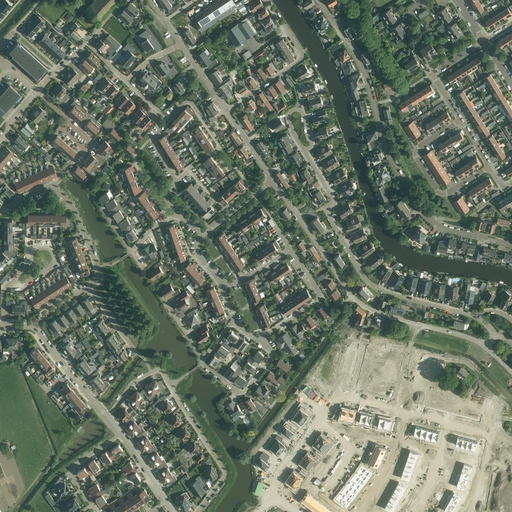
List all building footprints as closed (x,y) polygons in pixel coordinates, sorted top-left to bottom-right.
[(0,0),(0,1),(1,2),(8,9),(12,4),(7,0),(0,0)] [(94,0),(85,11),(99,23),(118,0),(94,0)] [(173,2),(171,0),(169,0),(163,5),(167,10),(173,6),(171,3),(173,2)] [(198,20),(195,22),(202,32),(220,20),(234,11),(236,10),(236,9),(238,8),(238,7),(243,4),(248,0),(240,0),(235,4),(232,0),(218,0),(195,16),(198,20)] [(260,0),(256,0),(252,3),(249,5),(253,12),(257,10),(256,8),(263,4),(260,0)] [(0,1),(0,9),(4,13),(8,9),(1,2),(0,1)] [(124,9),(132,17),(134,15),(137,11),(135,9),(136,8),(130,2),(124,9)] [(180,6),(179,4),(170,9),(172,12),(177,9),(180,6)] [(234,11),(236,14),(236,15),(241,12),(246,8),(246,7),(244,4),(243,4),(238,7),(238,8),(236,9),(236,10),(234,11)] [(475,8),(478,13),(484,9),(481,4),(475,8)] [(432,9),(434,12),(436,15),(438,14),(441,18),(449,13),(445,7),(442,9),(441,7),(440,7),(439,5),(432,9)] [(257,10),(251,14),(253,17),(259,13),(260,14),(262,17),(269,13),(265,8),(264,9),(264,8),(263,7),(257,10)] [(507,7),(502,11),(506,17),(511,14),(507,7)] [(386,8),(381,12),(382,14),(383,16),(385,19),(389,17),(394,14),(390,8),(387,10),(386,8)] [(127,23),(132,17),(124,9),(118,16),(124,22),(125,21),(127,23)] [(497,14),(496,14),(500,21),(501,21),(505,18),(506,17),(502,11),(501,11),(497,14)] [(448,14),(441,18),(443,21),(441,23),(442,24),(442,25),(444,27),(451,22),(449,20),(453,18),(449,13),(448,14)] [(389,17),(385,19),(388,23),(386,25),(388,28),(394,24),(392,22),(394,21),(397,19),(394,14),(389,17)] [(496,14),(491,18),(495,25),(500,21),(496,14)] [(37,15),(32,20),(40,27),(45,22),(37,15)] [(258,27),(262,24),(265,27),(262,29),(273,22),(273,21),(273,20),(272,19),(271,19),(270,16),(256,25),(258,27)] [(226,31),(235,45),(236,46),(255,33),(255,32),(256,31),(253,25),(250,22),(250,21),(247,17),(237,24),(226,31)] [(324,29),(329,26),(329,25),(329,24),(328,22),(327,22),(323,17),(317,21),(316,19),(314,21),(318,28),(319,28),(321,31),(322,33),(326,30),(324,29)] [(490,28),(495,25),(491,18),(490,17),(487,19),(488,20),(485,21),(490,28)] [(32,20),(28,25),(35,32),(40,27),(32,20)] [(260,31),(264,37),(269,33),(268,32),(276,27),(276,26),(276,25),(275,24),(273,22),(262,29),(260,30),(258,31),(259,32),(260,31)] [(447,29),(450,33),(459,28),(455,23),(452,25),(451,22),(444,27),(445,30),(447,29)] [(66,28),(65,30),(65,32),(66,33),(75,41),(79,37),(74,33),(80,27),(75,23),(70,29),(68,28),(66,28)] [(389,29),(386,30),(387,32),(390,31),(392,29),(395,34),(404,29),(400,23),(396,26),(395,26),(394,24),(388,28),(389,29)] [(345,30),(351,39),(358,34),(360,32),(355,24),(352,25),(345,30)] [(28,25),(23,31),(31,38),(35,32),(28,25)] [(451,39),(452,40),(451,41),(452,43),(453,42),(460,38),(459,35),(462,33),(459,28),(450,33),(453,38),(451,39)] [(185,37),(190,45),(197,40),(189,29),(183,33),(185,36),(185,37)] [(407,34),(404,29),(395,34),(398,39),(396,40),(398,43),(405,39),(403,36),(407,34)] [(143,41),(139,44),(145,53),(154,47),(149,41),(152,39),(146,30),(139,35),(143,41)] [(45,34),(38,42),(43,46),(50,39),(47,36),(45,34)] [(100,40),(95,45),(100,50),(101,50),(104,52),(106,50),(111,54),(113,53),(113,52),(115,50),(120,44),(109,34),(103,40),(104,40),(102,42),(100,40)] [(498,41),(502,48),(508,44),(504,38),(498,41)] [(50,39),(43,46),(48,51),(55,44),(55,43),(50,39)] [(275,43),(273,45),(275,48),(278,46),(285,42),(283,39),(275,43)] [(16,61),(17,62),(20,64),(21,63),(23,65),(22,66),(25,69),(26,68),(28,70),(27,71),(30,74),(32,73),(33,75),(32,76),(37,80),(40,76),(41,78),(48,70),(45,68),(46,67),(43,65),(42,65),(40,63),(37,60),(35,58),(32,55),(29,53),(30,53),(22,45),(21,46),(17,42),(9,51),(13,55),(11,57),(16,61)] [(285,42),(275,48),(277,52),(287,46),(285,42)] [(55,44),(48,51),(53,56),(60,48),(56,44),(55,43),(55,44)] [(126,52),(118,60),(122,64),(124,61),(128,65),(136,56),(132,53),(135,49),(128,43),(122,48),(126,52)] [(432,57),(432,56),(437,53),(431,43),(422,49),(421,47),(417,49),(423,59),(425,57),(427,60),(432,57)] [(287,46),(277,52),(278,52),(280,55),(282,54),(289,49),(287,46)] [(60,48),(53,56),(59,61),(66,53),(60,48)] [(282,54),(280,55),(282,59),(284,57),(291,53),(289,49),(282,54)] [(339,61),(341,65),(346,62),(345,60),(350,57),(345,49),(338,54),(340,57),(337,58),(339,61)] [(249,50),(244,54),(247,59),(252,55),(249,50)] [(365,62),(366,62),(367,64),(370,62),(369,60),(370,60),(371,61),(374,60),(373,58),(368,50),(365,51),(361,54),(365,62)] [(215,58),(211,61),(204,51),(202,52),(201,51),(198,53),(199,54),(197,56),(200,60),(202,62),(201,62),(204,66),(208,64),(211,67),(218,62),(215,58)] [(84,58),(94,67),(99,61),(97,59),(98,58),(91,52),(87,56),(86,55),(84,58)] [(284,57),(282,59),(284,62),(286,61),(287,61),(291,58),(293,61),(295,60),(293,57),(294,56),(292,53),(291,53),(284,57)] [(403,61),(405,64),(409,71),(419,65),(417,61),(420,59),(416,53),(413,55),(415,58),(409,62),(407,59),(403,61)] [(474,60),(477,66),(482,63),(478,57),(474,60)] [(88,72),(94,67),(84,58),(81,61),(83,62),(79,66),(86,72),(87,71),(88,72)] [(341,64),(341,65),(345,74),(346,76),(351,73),(353,72),(352,71),(355,69),(351,61),(350,60),(347,61),(346,62),(345,62),(343,63),(341,64)] [(469,63),(468,64),(472,69),(477,66),(474,60),(469,63)] [(161,62),(155,67),(162,75),(167,71),(169,73),(171,76),(174,74),(177,73),(177,72),(173,66),(172,67),(170,69),(165,63),(163,64),(161,62)] [(270,65),(265,69),(269,76),(275,72),(273,70),(276,68),(271,62),(269,64),(270,65)] [(220,64),(217,66),(217,67),(218,69),(220,71),(220,72),(225,68),(221,63),(220,64)] [(468,64),(463,67),(467,72),(472,69),(468,64)] [(303,79),(310,74),(308,70),(305,65),(297,71),(298,72),(295,73),(299,79),(302,78),(303,79)] [(262,80),(267,77),(260,67),(252,72),(256,79),(260,77),(262,80)] [(458,70),(461,76),(462,76),(467,72),(463,67),(458,70)] [(64,78),(71,84),(76,78),(78,79),(81,76),(73,68),(67,75),(65,75),(64,77),(64,78)] [(215,71),(210,75),(217,84),(220,82),(221,83),(223,81),(222,80),(223,80),(220,76),(219,74),(220,73),(220,72),(218,69),(216,70),(215,71)] [(458,70),(453,73),(456,79),(461,76),(458,70)] [(146,72),(139,80),(142,82),(141,83),(146,88),(148,87),(150,90),(151,89),(156,83),(159,86),(162,82),(153,74),(151,77),(149,75),(146,72)] [(365,86),(365,84),(363,79),(362,76),(361,73),(359,73),(349,77),(352,85),(350,85),(353,94),(352,94),(354,100),(360,98),(356,89),(365,86)] [(447,77),(451,82),(456,79),(453,73),(447,77)] [(484,77),(486,81),(484,82),(484,83),(481,85),(483,87),(488,84),(488,83),(493,79),(490,74),(484,77)] [(252,88),(257,85),(252,78),(250,75),(250,76),(245,79),(252,88)] [(99,87),(98,88),(97,89),(97,90),(102,95),(104,92),(113,82),(110,80),(109,81),(105,77),(99,84),(100,85),(99,87)] [(285,80),(290,87),(293,85),(288,77),(285,80)] [(245,84),(247,83),(245,80),(243,80),(242,79),(238,81),(242,86),(239,88),(240,89),(239,90),(242,95),(249,90),(245,84)] [(314,82),(312,82),(311,79),(309,80),(303,82),(304,84),(302,85),(304,94),(316,90),(315,85),(315,84),(314,82)] [(493,79),(488,83),(488,84),(491,88),(496,84),(493,79)] [(273,84),(279,92),(279,93),(285,89),(279,80),(273,84)] [(176,93),(178,91),(181,95),(185,92),(184,92),(186,90),(183,88),(184,87),(179,81),(174,85),(171,87),(176,93)] [(104,92),(102,95),(107,99),(109,96),(110,97),(111,96),(112,97),(119,90),(115,86),(116,85),(113,82),(104,92)] [(51,93),(58,99),(67,90),(69,92),(71,89),(64,83),(62,85),(60,83),(51,93)] [(83,84),(78,90),(82,93),(83,94),(88,89),(83,84)] [(226,98),(231,94),(226,87),(227,87),(225,84),(219,88),(226,98)] [(496,84),(491,88),(494,93),(500,90),(496,84)] [(0,122),(0,121),(1,120),(2,120),(5,117),(1,114),(5,110),(6,111),(9,108),(8,107),(9,105),(11,106),(14,103),(12,102),(14,100),(15,101),(19,96),(18,96),(20,94),(17,92),(10,85),(7,88),(7,87),(4,90),(5,91),(2,93),(0,94),(0,96),(0,97),(0,96),(0,122)] [(266,89),(270,95),(272,94),(273,96),(278,93),(272,85),(266,89)] [(425,88),(430,96),(435,93),(434,91),(430,85),(425,88)] [(172,90),(169,87),(163,93),(167,96),(172,90)] [(420,91),(424,97),(426,96),(427,98),(430,96),(425,88),(420,91)] [(500,90),(494,93),(494,94),(497,99),(503,95),(500,90)] [(415,94),(419,101),(424,97),(420,91),(415,94)] [(463,91),(457,94),(461,99),(466,96),(463,91)] [(260,99),(257,101),(259,105),(262,103),(263,103),(265,101),(267,104),(271,110),(273,109),(272,106),(267,100),(262,92),(257,95),(260,99)] [(116,102),(121,107),(130,98),(127,95),(126,97),(122,93),(116,100),(117,101),(116,102)] [(410,98),(414,104),(419,101),(415,94),(410,98)] [(321,101),(322,101),(322,100),(321,100),(320,97),(315,98),(314,95),(308,97),(311,108),(322,104),(321,101)] [(503,95),(497,99),(501,104),(506,100),(503,96),(503,95)] [(466,96),(461,99),(461,100),(464,105),(470,101),(467,97),(466,96)] [(130,98),(121,107),(127,113),(128,111),(129,112),(136,105),(132,101),(133,100),(130,98)] [(405,101),(409,107),(414,104),(410,98),(405,101)] [(247,108),(249,112),(254,108),(259,114),(262,112),(257,106),(256,106),(251,99),(247,102),(250,106),(247,108)] [(82,107),(74,100),(68,108),(70,110),(69,112),(78,120),(80,119),(86,124),(84,126),(93,134),(102,125),(86,111),(85,113),(81,109),(82,107)] [(158,105),(165,112),(170,107),(162,100),(158,105)] [(359,111),(357,112),(357,115),(358,115),(360,115),(368,113),(365,100),(357,102),(359,111)] [(506,100),(501,104),(501,105),(504,109),(510,106),(507,101),(506,100)] [(205,101),(200,105),(203,108),(206,113),(208,112),(216,106),(213,102),(208,105),(205,101)] [(403,110),(409,107),(405,101),(399,104),(401,106),(403,110)] [(470,101),(464,105),(465,106),(467,110),(473,107),(470,102),(470,101)] [(272,104),(275,108),(278,113),(286,107),(284,103),(278,107),(278,106),(275,102),(272,104)] [(30,116),(37,122),(46,112),(39,106),(30,116)] [(185,109),(181,113),(188,120),(192,115),(194,113),(188,106),(185,109)] [(219,111),(216,106),(208,112),(211,116),(209,118),(212,121),(217,118),(214,114),(219,111)] [(504,115),(501,117),(502,119),(503,118),(505,117),(505,116),(507,114),(511,111),(511,109),(510,106),(504,109),(504,110),(506,112),(504,113),(503,114),(504,114),(504,115)] [(473,107),(467,110),(468,111),(470,115),(476,112),(473,107)] [(133,118),(138,123),(147,113),(145,111),(143,112),(139,108),(133,115),(134,116),(133,118)] [(383,109),(387,123),(392,121),(389,108),(383,109)] [(323,116),(327,115),(325,110),(318,112),(319,115),(312,117),(315,124),(325,121),(323,116)] [(476,112),(470,115),(471,115),(474,120),(479,117),(478,114),(480,112),(478,110),(476,112)] [(442,115),(446,121),(451,117),(447,111),(442,115)] [(479,117),(474,120),(474,121),(477,126),(483,123),(481,119),(484,117),(483,116),(485,115),(486,114),(485,112),(481,114),(482,115),(479,117)] [(147,113),(138,123),(144,128),(145,127),(146,128),(153,120),(149,117),(150,116),(147,113)] [(178,117),(185,123),(188,120),(181,113),(178,117)] [(249,131),(253,128),(246,118),(247,117),(245,114),(241,117),(243,120),(242,121),(249,131)] [(437,118),(440,124),(446,121),(442,115),(437,118)] [(174,121),(181,127),(185,123),(178,117),(174,121)] [(107,118),(102,124),(105,126),(110,120),(107,118)] [(437,118),(431,121),(435,127),(440,124),(437,118)] [(277,131),(285,125),(280,119),(276,122),(274,119),(268,123),(272,128),(274,127),(277,131)] [(110,120),(105,126),(110,131),(108,133),(116,141),(121,135),(120,133),(121,133),(117,130),(116,131),(113,128),(116,125),(110,120)] [(177,131),(181,127),(174,121),(170,125),(177,131)] [(413,121),(404,127),(408,133),(417,127),(413,121)] [(431,122),(426,125),(430,131),(435,127),(431,121),(431,122)] [(30,134),(34,130),(27,123),(23,127),(30,134)] [(483,123),(477,126),(480,131),(486,127),(483,123)] [(192,130),(195,135),(202,130),(199,125),(192,130)] [(326,127),(329,126),(318,129),(319,132),(315,133),(317,139),(328,136),(326,127)] [(417,127),(408,133),(412,139),(420,134),(421,133),(417,127)] [(486,127),(480,131),(481,132),(484,136),(489,133),(486,128),(486,127)] [(202,130),(195,135),(198,139),(205,134),(202,130)] [(232,137),(233,140),(238,137),(234,131),(229,134),(230,135),(228,136),(230,139),(232,137)] [(366,132),(363,133),(364,139),(367,138),(368,141),(373,140),(373,138),(378,137),(377,134),(375,131),(366,133),(366,132)] [(455,135),(458,141),(464,138),(460,132),(455,135)] [(158,140),(161,145),(168,140),(166,137),(170,135),(169,133),(165,136),(158,140)] [(59,153),(68,161),(76,152),(57,135),(56,137),(53,134),(46,142),(49,145),(51,143),(60,151),(59,153)] [(205,134),(198,139),(201,144),(208,139),(205,134)] [(293,149),(289,142),(291,141),(290,138),(287,134),(278,140),(279,141),(278,142),(284,151),(285,151),(286,153),(293,149)] [(492,134),(486,138),(490,143),(496,140),(492,134)] [(15,142),(12,146),(22,155),(26,151),(24,149),(28,144),(18,135),(14,140),(15,142)] [(449,138),(453,144),(458,141),(455,135),(449,138)] [(232,151),(236,148),(235,147),(238,145),(242,142),(238,137),(233,140),(234,140),(233,141),(235,144),(229,148),(232,151)] [(444,142),(448,148),(453,144),(449,138),(444,142)] [(85,164),(82,167),(90,173),(93,170),(91,168),(95,164),(97,166),(101,161),(102,162),(117,146),(109,139),(107,142),(105,140),(97,149),(99,151),(94,156),(91,153),(83,162),(85,164)] [(208,139),(201,144),(204,148),(211,143),(208,139)] [(259,151),(263,156),(269,152),(268,151),(272,148),(266,139),(262,142),(261,141),(256,145),(260,150),(259,151)] [(168,140),(161,145),(163,148),(163,149),(174,142),(173,141),(169,143),(168,140)] [(366,143),(368,149),(371,148),(376,147),(374,140),(369,142),(366,143)] [(496,140),(490,143),(490,144),(493,149),(499,145),(500,144),(499,141),(497,142),(496,140)] [(174,142),(163,149),(166,153),(173,149),(171,146),(175,144),(174,142)] [(444,142),(439,145),(443,151),(448,148),(444,142)] [(211,143),(204,148),(207,153),(215,148),(212,144),(211,143)] [(327,144),(317,150),(320,156),(318,157),(320,160),(332,153),(330,149),(329,149),(328,146),(327,144)] [(129,145),(124,150),(129,155),(134,150),(129,145)] [(499,145),(493,149),(494,149),(496,154),(502,150),(504,149),(503,149),(502,147),(501,148),(499,145)] [(247,154),(248,153),(243,146),(239,148),(234,151),(237,154),(241,151),(246,158),(249,156),(247,154)] [(2,151),(10,158),(13,155),(16,157),(17,156),(14,153),(14,154),(6,147),(2,151)] [(173,149),(166,153),(168,157),(171,156),(176,153),(179,151),(178,149),(175,151),(175,152),(173,149)] [(373,157),(370,157),(371,162),(373,161),(374,164),(381,161),(381,159),(383,158),(381,153),(380,149),(374,151),(375,151),(371,153),(373,157)] [(469,157),(474,154),(472,151),(471,149),(464,153),(466,155),(467,154),(469,157)] [(424,155),(423,155),(427,161),(433,157),(435,156),(431,150),(429,151),(424,155)] [(502,150),(496,154),(497,154),(500,159),(506,155),(503,150),(502,150)] [(0,153),(0,157),(6,163),(9,159),(12,162),(13,160),(10,158),(2,151),(0,153)] [(171,156),(168,157),(171,162),(178,158),(177,155),(180,152),(179,151),(176,153),(171,156)] [(293,151),(287,154),(289,157),(290,157),(293,161),(296,167),(303,162),(297,152),(294,154),(293,151)] [(204,162),(208,166),(215,160),(211,156),(204,162)] [(322,163),(324,166),(326,165),(329,171),(339,164),(338,162),(336,161),(336,159),(334,156),(322,163)] [(433,157),(427,161),(431,167),(437,164),(439,162),(435,156),(433,157)] [(6,163),(0,157),(0,165),(2,167),(5,164),(8,166),(9,165),(6,163)] [(178,158),(171,162),(172,162),(172,163),(174,166),(185,160),(184,158),(180,160),(179,158),(178,158)] [(471,161),(471,162),(473,164),(475,167),(480,164),(476,158),(471,161)] [(185,160),(174,166),(177,171),(184,166),(182,163),(186,161),(185,160)] [(215,160),(208,166),(211,170),(218,165),(215,160)] [(62,167),(64,170),(70,164),(67,161),(62,167)] [(471,161),(466,164),(470,170),(475,167),(473,164),(471,162),(471,161)] [(437,164),(431,167),(435,173),(443,168),(439,162),(437,164)] [(374,166),(376,169),(374,170),(377,178),(376,179),(378,184),(389,179),(390,179),(390,178),(390,177),(389,173),(388,170),(387,170),(386,167),(386,166),(385,166),(384,165),(381,167),(380,164),(374,166)] [(461,168),(465,174),(470,171),(470,170),(466,164),(461,168)] [(47,165),(45,166),(47,169),(51,178),(57,176),(53,166),(48,168),(47,165)] [(66,171),(69,173),(71,171),(76,175),(75,176),(78,179),(79,178),(81,180),(86,174),(78,167),(76,169),(71,165),(66,171)] [(132,165),(121,170),(124,178),(125,177),(133,174),(132,171),(134,171),(132,165)] [(218,165),(211,170),(214,175),(220,170),(222,169),(218,165)] [(41,172),(46,181),(51,178),(47,169),(43,171),(41,167),(40,168),(41,172)] [(304,184),(306,183),(307,183),(313,180),(306,168),(305,169),(303,167),(296,171),(304,184)] [(335,180),(333,181),(335,185),(347,177),(345,174),(344,174),(343,171),(342,168),(331,175),(335,180)] [(443,168),(435,173),(435,174),(439,179),(446,174),(443,168)] [(461,168),(455,171),(459,177),(464,174),(465,174),(461,168)] [(220,170),(214,175),(218,179),(220,177),(221,178),(225,175),(224,174),(225,173),(222,169),(220,170)] [(36,170),(34,171),(36,174),(40,183),(46,181),(41,172),(37,173),(36,170)] [(274,173),(280,181),(287,177),(288,176),(289,175),(286,171),(284,172),(281,174),(279,171),(278,171),(278,170),(274,173)] [(30,176),(34,186),(40,183),(36,174),(32,176),(30,172),(29,173),(30,176)] [(446,174),(439,179),(439,180),(443,186),(444,185),(449,182),(451,181),(447,175),(446,174)] [(25,179),(29,188),(34,186),(30,176),(29,177),(27,178),(25,175),(23,175),(25,179)] [(19,177),(18,178),(19,181),(23,191),(24,190),(29,188),(25,179),(21,180),(19,177)] [(280,181),(285,188),(289,185),(287,183),(290,181),(287,177),(280,181)] [(137,178),(127,182),(129,186),(137,183),(136,181),(138,180),(137,178)] [(489,178),(484,181),(488,187),(493,184),(489,178)] [(14,179),(12,180),(14,184),(14,183),(18,193),(23,191),(19,181),(15,183),(14,179)] [(235,184),(240,190),(244,186),(243,185),(245,183),(241,179),(235,184)] [(349,180),(337,188),(339,191),(341,190),(344,196),(355,189),(353,187),(351,185),(351,184),(349,180)] [(484,181),(479,184),(483,191),(488,187),(484,181)] [(129,186),(127,187),(130,195),(142,190),(140,185),(138,186),(137,183),(129,186)] [(183,189),(181,191),(182,193),(184,191),(187,193),(187,194),(198,184),(197,183),(194,186),(191,183),(184,190),(183,189)] [(187,194),(187,193),(184,195),(186,196),(188,195),(190,197),(191,198),(198,191),(196,189),(200,186),(198,184),(187,194)] [(231,187),(236,194),(240,190),(235,184),(231,187)] [(479,185),(473,188),(477,194),(482,191),(483,191),(479,184),(479,185)] [(7,189),(4,192),(10,198),(15,193),(11,189),(8,187),(7,189)] [(227,191),(232,197),(236,194),(231,187),(227,191)] [(473,188),(468,191),(472,197),(477,194),(473,188)] [(313,195),(318,204),(325,200),(319,191),(317,192),(315,189),(310,192),(312,195),(313,195)] [(191,198),(190,197),(188,199),(189,200),(191,198),(193,201),(194,202),(205,192),(204,190),(200,193),(198,191),(191,198)] [(145,191),(135,198),(140,205),(141,204),(148,199),(146,197),(148,196),(145,191)] [(223,195),(228,201),(232,197),(227,191),(223,195)] [(102,203),(104,202),(106,204),(114,199),(114,198),(113,199),(112,196),(110,197),(107,192),(99,198),(102,203)] [(194,202),(193,201),(191,203),(192,204),(195,202),(197,205),(205,199),(203,197),(206,194),(205,192),(194,202)] [(221,193),(216,197),(218,199),(219,198),(224,204),(228,201),(223,195),(222,195),(221,193)] [(462,196),(453,202),(457,208),(466,202),(462,196)] [(197,205),(194,207),(196,208),(198,206),(200,209),(201,209),(212,200),(210,198),(207,201),(205,199),(197,205)] [(114,199),(106,204),(109,209),(111,207),(113,210),(120,205),(121,205),(120,204),(119,202),(117,203),(114,199)] [(148,199),(141,204),(144,208),(153,202),(151,200),(150,201),(148,199)] [(397,207),(399,210),(406,206),(402,199),(395,203),(393,200),(386,205),(390,211),(397,207)] [(500,210),(501,212),(503,213),(505,212),(503,209),(508,206),(504,199),(499,202),(499,203),(497,205),(500,210)] [(201,209),(200,209),(198,210),(199,212),(201,210),(203,212),(204,213),(212,206),(210,204),(213,201),(212,200),(201,209)] [(153,202),(144,208),(147,212),(154,207),(152,205),(154,204),(153,202)] [(466,202),(457,208),(461,214),(470,209),(466,202)] [(336,210),(338,213),(340,212),(343,218),(353,212),(352,209),(349,208),(350,206),(348,203),(336,210)] [(120,205),(113,210),(114,211),(115,212),(117,215),(115,216),(118,221),(124,217),(120,209),(122,208),(122,207),(121,205),(120,205)] [(282,211),(286,217),(285,218),(286,220),(292,216),(286,208),(284,209),(281,205),(276,209),(279,213),(282,211)] [(204,213),(203,212),(201,214),(202,216),(205,214),(207,217),(212,213),(215,215),(217,213),(212,206),(204,213)] [(410,212),(406,206),(399,210),(403,216),(401,218),(403,221),(408,217),(407,215),(410,212)] [(147,213),(145,213),(150,220),(161,213),(157,208),(156,210),(154,207),(147,212),(147,213)] [(261,218),(261,219),(262,220),(264,218),(264,219),(267,217),(261,208),(258,209),(257,208),(255,209),(261,218)] [(252,214),(258,223),(260,221),(259,220),(261,219),(261,218),(255,209),(253,210),(255,212),(252,214)] [(247,215),(253,224),(256,223),(256,224),(258,223),(252,214),(250,215),(249,213),(247,215)] [(60,215),(60,223),(60,224),(60,226),(70,226),(70,218),(66,218),(66,215),(60,215)] [(244,220),(249,227),(253,224),(247,215),(245,216),(246,218),(244,220)] [(349,227),(347,227),(348,231),(361,225),(360,222),(358,221),(358,218),(357,216),(346,220),(349,227)] [(311,221),(315,227),(321,222),(317,217),(311,221)] [(127,218),(119,223),(122,228),(124,227),(126,229),(133,225),(134,224),(132,222),(130,222),(127,218)] [(240,219),(238,220),(244,230),(245,230),(249,227),(244,220),(242,221),(240,219)] [(476,228),(480,229),(484,230),(487,221),(486,220),(483,220),(482,220),(478,219),(478,221),(477,223),(476,228)] [(235,225),(241,234),(245,231),(246,231),(245,230),(244,230),(238,220),(236,222),(238,224),(235,225)] [(487,221),(484,230),(489,231),(493,232),(494,230),(495,226),(495,225),(495,223),(491,222),(491,221),(487,221)] [(318,232),(325,228),(321,222),(315,227),(318,232)] [(133,225),(126,229),(128,232),(126,233),(128,235),(131,240),(133,242),(139,238),(137,236),(132,229),(135,227),(134,224),(133,225)] [(166,227),(168,233),(178,230),(177,227),(175,227),(174,224),(166,227)] [(414,235),(413,236),(418,240),(421,243),(424,239),(423,238),(425,236),(427,233),(423,230),(424,230),(423,230),(423,228),(422,227),(421,228),(420,228),(419,228),(416,232),(414,235)] [(350,234),(351,238),(353,237),(356,243),(367,238),(366,236),(364,234),(364,232),(363,229),(350,234)] [(168,233),(170,239),(178,236),(177,233),(179,232),(178,230),(168,233)] [(217,240),(215,242),(216,244),(225,238),(227,237),(224,232),(215,238),(217,240)] [(71,236),(65,238),(68,246),(78,243),(78,242),(76,237),(72,239),(71,236)] [(170,239),(171,244),(182,241),(181,238),(179,239),(178,236),(170,239)] [(225,238),(216,244),(218,246),(219,244),(221,247),(228,242),(225,238)] [(439,240),(437,248),(436,251),(446,253),(447,250),(450,250),(451,247),(455,248),(456,240),(450,239),(449,243),(439,240)] [(267,243),(274,253),(278,249),(277,248),(280,247),(276,240),(271,244),(269,241),(267,243)] [(171,244),(173,248),(173,250),(179,248),(182,247),(181,244),(183,244),(182,241),(171,244)] [(363,254),(362,255),(364,258),(375,250),(373,246),(371,246),(371,243),(369,241),(359,248),(363,254)] [(6,251),(14,254),(14,242),(12,242),(4,242),(4,243),(4,248),(6,248),(6,251)] [(221,247),(222,248),(222,249),(221,250),(222,252),(228,248),(231,246),(228,242),(221,247)] [(298,245),(300,248),(303,251),(307,248),(302,242),(298,245)] [(462,242),(461,248),(461,249),(467,251),(469,243),(462,242)] [(68,246),(67,247),(69,251),(71,251),(80,247),(78,243),(68,246)] [(264,248),(269,255),(274,253),(267,243),(265,244),(267,246),(264,248)] [(467,251),(474,252),(476,245),(469,243),(467,251)] [(149,245),(143,250),(144,252),(145,252),(147,256),(149,259),(150,258),(150,260),(155,256),(155,255),(158,253),(160,258),(164,256),(162,250),(158,251),(157,250),(158,250),(154,244),(150,247),(149,245)] [(228,248),(222,252),(223,254),(225,253),(227,255),(234,250),(231,246),(228,248)] [(309,250),(307,251),(309,254),(311,253),(312,254),(312,255),(317,252),(314,248),(313,246),(308,249),(309,250)] [(80,247),(71,251),(73,256),(82,252),(80,247)] [(173,250),(175,256),(185,252),(184,249),(183,250),(182,247),(179,248),(173,250)] [(258,248),(265,258),(269,255),(264,248),(262,250),(261,248),(260,247),(258,248)] [(482,250),(481,254),(482,254),(488,256),(490,249),(489,248),(484,247),(483,248),(483,250),(482,250)] [(256,254),(261,261),(265,258),(258,248),(257,250),(258,252),(256,254)] [(228,257),(226,259),(228,261),(237,254),(235,252),(237,251),(235,249),(234,250),(227,255),(228,257)] [(490,249),(488,256),(494,257),(494,259),(495,259),(495,260),(498,261),(500,254),(496,253),(497,250),(490,249)] [(0,257),(5,261),(4,262),(6,263),(14,254),(6,251),(4,253),(2,252),(0,254),(0,257)] [(73,256),(76,261),(84,257),(82,252),(73,256)] [(186,255),(185,252),(175,256),(177,262),(186,259),(185,256),(186,255)] [(312,255),(310,256),(311,257),(315,263),(316,262),(317,262),(321,259),(317,252),(312,255)] [(366,261),(368,264),(370,263),(374,268),(383,261),(382,259),(379,257),(380,256),(377,252),(366,261)] [(505,252),(503,259),(510,261),(511,254),(505,252)] [(237,254),(228,261),(229,263),(231,261),(232,263),(239,258),(237,254)] [(340,267),(345,263),(339,254),(334,258),(340,267)] [(76,261),(78,266),(86,263),(84,257),(76,261)] [(285,264),(283,266),(287,273),(292,270),(289,265),(292,263),(287,257),(282,261),(285,264)] [(234,266),(232,267),(235,272),(246,265),(241,258),(239,258),(232,263),(232,264),(234,266)] [(156,269),(148,273),(153,280),(157,277),(160,278),(160,275),(163,273),(159,266),(163,264),(161,261),(154,266),(156,269)] [(186,273),(187,272),(195,265),(194,263),(192,264),(190,262),(188,264),(186,262),(180,267),(186,273)] [(86,263),(78,266),(79,271),(88,267),(86,263)] [(276,265),(283,276),(287,273),(283,266),(281,267),(278,264),(276,265)] [(187,272),(191,276),(197,270),(195,268),(197,266),(195,265),(187,272)] [(274,272),(278,279),(283,276),(276,265),(273,267),(276,271),(274,272)] [(386,282),(393,270),(389,268),(388,269),(386,266),(384,265),(378,275),(383,279),(382,280),(386,282)] [(79,271),(78,271),(78,272),(80,276),(85,275),(86,275),(87,274),(90,273),(88,268),(88,267),(79,271)] [(197,270),(191,276),(194,279),(202,272),(200,270),(199,272),(197,270)] [(264,273),(268,279),(271,278),(274,282),(278,279),(274,272),(272,273),(269,270),(264,273)] [(193,280),(196,284),(195,284),(196,288),(197,288),(199,287),(206,280),(204,278),(204,277),(202,275),(204,274),(202,272),(194,279),(193,280)] [(393,284),(399,288),(405,277),(402,276),(400,276),(399,274),(396,272),(389,284),(392,286),(393,284)] [(64,277),(61,279),(66,288),(71,285),(65,276),(66,276),(64,273),(62,274),(64,277)] [(56,282),(61,291),(66,288),(61,279),(59,276),(57,277),(59,280),(56,282)] [(415,292),(418,278),(414,277),(413,278),(411,276),(408,276),(405,287),(412,289),(411,291),(415,292)] [(254,278),(243,283),(244,286),(246,285),(247,287),(255,284),(256,283),(255,280),(256,280),(256,278),(255,278),(254,278)] [(418,293),(422,293),(423,291),(429,293),(432,281),(429,281),(426,281),(425,280),(422,279),(418,293)] [(54,283),(51,286),(56,295),(61,291),(56,282),(54,280),(52,281),(54,283)] [(326,280),(324,281),(330,290),(335,286),(331,280),(328,282),(326,280)] [(462,296),(465,296),(464,302),(473,303),(474,291),(470,290),(471,283),(465,282),(464,286),(463,290),(462,296)] [(46,289),(51,298),(56,295),(51,286),(49,283),(47,284),(49,287),(46,289)] [(440,296),(440,298),(443,299),(445,285),(441,284),(440,285),(438,284),(435,283),(433,295),(440,296)] [(172,293),(174,296),(181,292),(179,289),(175,291),(170,284),(160,290),(165,298),(172,293)] [(187,286),(186,287),(192,293),(195,291),(189,284),(187,286)] [(246,291),(247,293),(257,289),(255,284),(247,287),(248,290),(246,291)] [(208,296),(209,295),(216,292),(214,287),(213,288),(212,285),(206,287),(207,290),(206,291),(208,296)] [(458,298),(459,287),(456,286),(454,287),(453,286),(449,285),(447,299),(451,300),(451,298),(458,298)] [(44,290),(41,292),(46,301),(51,298),(46,289),(44,286),(42,287),(44,290)] [(367,301),(368,301),(372,297),(363,287),(358,292),(367,301)] [(257,289),(247,293),(248,295),(250,294),(251,297),(259,293),(257,289)] [(302,289),(301,290),(307,300),(307,299),(312,297),(307,289),(304,291),(302,289)] [(39,293),(36,296),(41,304),(46,301),(41,292),(39,290),(37,291),(39,293)] [(301,294),(299,295),(303,302),(307,300),(301,290),(299,291),(301,294)] [(334,291),(330,295),(334,301),(338,297),(341,296),(337,290),(334,291)] [(508,309),(511,301),(511,294),(505,290),(501,297),(503,299),(500,305),(508,309)] [(176,306),(179,310),(180,310),(181,311),(182,312),(183,311),(184,311),(185,310),(185,309),(184,307),(189,304),(185,299),(189,296),(186,291),(180,296),(182,298),(174,303),(176,305),(175,306),(176,307),(176,306)] [(489,291),(484,299),(491,303),(495,295),(489,291)] [(209,295),(211,300),(218,297),(216,292),(209,295)] [(250,300),(252,305),(259,302),(257,300),(262,297),(260,292),(259,293),(251,297),(252,299),(250,300)] [(34,297),(30,299),(36,308),(41,305),(41,304),(36,296),(34,293),(32,294),(34,297)] [(292,296),(299,305),(303,302),(299,295),(296,297),(294,294),(292,296)] [(292,299),(290,301),(295,308),(299,305),(292,296),(291,297),(292,299)] [(211,300),(213,305),(221,302),(218,297),(211,300)] [(84,305),(81,307),(85,312),(84,312),(86,315),(91,311),(89,309),(93,307),(87,298),(86,299),(85,299),(84,300),(82,302),(84,305)] [(284,301),(290,311),(295,308),(290,301),(287,303),(286,300),(284,301)] [(15,314),(18,314),(18,303),(15,303),(13,301),(9,301),(9,310),(12,310),(12,314),(15,314)] [(18,303),(18,314),(21,314),(24,314),(24,310),(27,310),(27,301),(23,301),(21,303),(18,303)] [(284,305),(281,307),(286,314),(290,311),(284,301),(282,302),(284,305)] [(213,305),(215,310),(223,307),(221,302),(213,305)] [(256,310),(257,312),(265,309),(267,308),(265,303),(260,305),(259,302),(252,305),(254,311),(256,310)] [(390,306),(388,313),(395,314),(398,304),(395,303),(394,307),(390,306)] [(77,317),(76,317),(78,320),(83,317),(81,314),(84,312),(85,312),(81,307),(79,304),(78,304),(77,304),(76,305),(74,307),(75,309),(72,311),(77,317)] [(398,304),(395,314),(403,316),(404,312),(405,312),(405,310),(400,309),(401,305),(398,304)] [(327,317),(330,322),(336,319),(330,311),(327,313),(323,306),(317,310),(322,319),(325,317),(327,317)] [(358,315),(359,316),(357,322),(359,322),(363,324),(366,312),(358,306),(355,310),(358,312),(358,313),(357,314),(358,315)] [(217,315),(225,312),(223,307),(215,310),(217,315)] [(69,317),(66,319),(69,323),(68,323),(70,325),(75,322),(73,319),(76,317),(77,317),(72,311),(71,309),(70,309),(69,309),(69,310),(68,311),(66,312),(69,317)] [(256,315),(257,318),(267,313),(265,309),(257,312),(258,315),(256,315)] [(186,320),(191,328),(199,323),(194,315),(197,313),(195,310),(189,313),(191,316),(186,320)] [(226,318),(227,317),(225,312),(217,315),(216,315),(219,321),(220,320),(221,323),(227,320),(226,318)] [(267,313),(257,318),(258,320),(260,319),(261,322),(269,318),(267,313)] [(61,323),(58,325),(60,328),(62,331),(67,327),(65,325),(68,323),(69,323),(66,319),(63,314),(62,315),(61,314),(61,315),(60,316),(58,318),(61,323)] [(310,315),(305,319),(310,327),(315,324),(315,323),(317,326),(320,324),(315,317),(312,319),(311,317),(310,315)] [(367,317),(364,324),(365,324),(364,327),(368,328),(369,326),(370,322),(372,322),(371,325),(382,329),(384,324),(383,324),(384,319),(383,319),(383,318),(376,316),(375,316),(374,320),(371,319),(372,319),(367,317)] [(260,325),(263,330),(269,327),(268,324),(273,322),(271,317),(269,318),(261,322),(262,324),(260,325)] [(92,328),(95,328),(96,328),(97,330),(106,324),(104,322),(104,321),(102,319),(99,322),(97,320),(90,325),(92,328)] [(54,336),(59,333),(57,330),(60,328),(58,325),(55,320),(54,320),(53,320),(52,320),(52,321),(50,323),(53,328),(50,330),(54,336)] [(453,326),(465,329),(466,329),(468,323),(455,320),(453,326)] [(99,332),(98,333),(98,336),(100,339),(107,334),(106,332),(110,329),(108,327),(107,327),(106,324),(97,330),(99,332)] [(290,328),(297,338),(303,334),(302,332),(306,330),(302,324),(298,327),(296,324),(290,328)] [(202,333),(197,336),(198,338),(199,340),(201,342),(204,340),(205,341),(206,341),(207,340),(208,339),(207,338),(210,336),(207,332),(210,330),(207,325),(200,329),(202,333)] [(239,337),(232,331),(227,337),(228,337),(234,342),(232,345),(235,347),(240,339),(238,338),(239,337)] [(280,339),(277,341),(281,347),(285,345),(287,347),(286,351),(292,353),(292,352),(294,352),(295,351),(295,350),(296,347),(287,333),(279,338),(280,339)] [(103,343),(106,343),(108,345),(116,339),(114,336),(115,336),(113,334),(109,337),(107,334),(100,339),(103,343)] [(61,348),(63,350),(65,352),(73,346),(71,344),(72,344),(73,341),(70,337),(63,343),(65,345),(61,348)] [(3,341),(3,351),(12,351),(12,338),(11,338),(6,338),(6,341),(3,341)] [(12,338),(12,351),(20,351),(20,344),(20,342),(17,342),(17,338),(12,338)] [(110,347),(109,347),(108,351),(111,354),(120,347),(118,345),(120,343),(119,341),(118,342),(116,339),(108,345),(110,347)] [(240,339),(235,347),(238,349),(238,348),(243,351),(242,351),(243,351),(249,343),(249,344),(249,343),(244,339),(244,340),(243,341),(240,339)] [(220,351),(218,353),(225,359),(223,362),(227,356),(226,355),(229,351),(230,351),(222,345),(221,345),(217,350),(218,350),(220,351)] [(343,348),(340,359),(347,360),(349,350),(348,349),(348,346),(343,345),(342,348),(343,348)] [(73,346),(65,352),(67,355),(68,358),(72,355),(74,357),(81,352),(79,348),(75,348),(75,349),(73,346)] [(32,349),(28,353),(33,360),(41,353),(37,349),(35,347),(32,349)] [(121,348),(109,357),(112,361),(114,359),(115,360),(118,358),(120,361),(125,357),(126,357),(127,356),(127,355),(128,355),(126,352),(124,349),(123,351),(121,348)] [(251,355),(249,358),(250,359),(256,363),(258,361),(259,361),(258,362),(259,362),(261,359),(264,355),(263,354),(265,352),(261,349),(260,351),(258,350),(258,351),(253,357),(251,355)] [(97,351),(89,358),(91,360),(99,354),(97,351)] [(367,352),(365,358),(376,361),(377,354),(367,352)] [(396,352),(394,359),(403,361),(405,354),(396,352)] [(33,360),(36,364),(45,357),(41,353),(33,360)] [(220,360),(223,362),(225,359),(218,353),(216,356),(215,355),(210,362),(209,362),(215,367),(216,366),(215,366),(220,360)] [(78,367),(80,370),(88,363),(86,361),(87,358),(84,354),(77,360),(79,363),(76,366),(77,368),(78,367)] [(45,357),(36,364),(40,368),(48,361),(45,357)] [(254,366),(256,363),(250,359),(249,358),(247,360),(248,361),(245,366),(244,365),(244,366),(252,372),(256,367),(254,366)] [(365,358),(363,365),(374,368),(376,361),(365,358)] [(289,366),(291,368),(293,365),(289,362),(288,361),(286,364),(280,359),(275,366),(284,373),(289,366)] [(394,359),(392,365),(401,367),(403,361),(394,359)] [(48,361),(40,368),(43,372),(44,372),(51,365),(48,361)] [(88,363),(80,370),(82,372),(82,373),(83,375),(87,372),(89,374),(96,368),(93,365),(90,365),(89,365),(88,363)] [(330,367),(327,371),(336,378),(339,373),(334,369),(336,367),(332,363),(329,366),(330,367)] [(51,365),(44,372),(47,376),(49,375),(51,373),(51,374),(52,374),(53,373),(53,372),(55,370),(52,365),(51,365)] [(392,365),(391,372),(400,374),(401,367),(392,365)] [(231,376),(233,377),(239,370),(238,369),(236,368),(235,369),(231,366),(225,373),(225,374),(230,378),(230,377),(231,376)] [(457,370),(455,374),(458,376),(463,379),(464,377),(468,372),(461,367),(458,371),(457,370)] [(93,378),(89,382),(91,384),(91,383),(94,386),(101,379),(100,377),(100,374),(98,370),(91,376),(93,378)] [(236,379),(235,380),(242,385),(242,386),(246,380),(246,379),(246,380),(239,375),(241,372),(239,370),(233,377),(236,379)] [(266,378),(269,380),(268,381),(271,384),(272,383),(276,385),(278,382),(281,385),(286,379),(280,375),(278,378),(270,372),(266,378)] [(322,380),(315,389),(320,392),(327,384),(326,383),(327,380),(323,377),(321,379),(322,380)] [(101,379),(94,386),(96,388),(95,389),(97,391),(101,388),(103,390),(109,384),(107,381),(104,381),(103,381),(101,379)] [(151,382),(156,392),(160,389),(161,391),(165,389),(161,380),(157,382),(156,380),(151,382)] [(146,385),(147,387),(143,390),(148,398),(152,396),(152,394),(156,392),(151,382),(146,385)] [(63,387),(59,390),(63,394),(64,394),(64,393),(70,388),(67,383),(64,386),(64,385),(63,385),(63,386),(62,387),(63,387)] [(255,392),(264,399),(269,394),(268,393),(270,390),(265,386),(263,389),(259,386),(255,392)] [(64,393),(64,394),(63,394),(66,398),(67,397),(74,392),(70,388),(64,393)] [(133,395),(140,403),(144,399),(145,401),(148,398),(143,390),(139,393),(137,391),(138,391),(137,391),(133,395)] [(74,392),(67,397),(71,402),(77,396),(74,392)] [(128,403),(133,409),(134,411),(135,411),(138,408),(136,406),(140,403),(133,395),(129,398),(131,400),(128,403)] [(77,396),(71,402),(74,406),(81,400),(77,396)] [(245,409),(247,412),(254,408),(256,410),(262,405),(257,401),(254,403),(250,398),(244,402),(247,407),(245,409)] [(74,406),(73,407),(77,411),(81,415),(85,411),(81,407),(85,404),(81,400),(74,406)] [(157,406),(155,407),(159,411),(162,408),(166,412),(167,411),(169,412),(172,409),(170,408),(172,406),(172,407),(172,406),(171,405),(172,403),(169,403),(167,401),(166,403),(164,400),(161,402),(161,403),(157,406)] [(228,406),(226,407),(228,410),(229,410),(233,416),(237,414),(238,415),(240,415),(241,415),(241,414),(242,413),(241,411),(237,404),(235,405),(235,404),(232,401),(227,405),(228,406)] [(301,409),(297,414),(305,420),(309,415),(304,411),(306,409),(301,405),(299,408),(301,409)] [(342,408),(340,417),(346,418),(349,409),(342,408)] [(122,418),(123,421),(124,420),(123,420),(125,419),(127,421),(133,416),(137,413),(135,411),(134,411),(133,409),(129,413),(125,409),(124,411),(122,409),(119,412),(120,414),(119,415),(119,414),(118,415),(119,416),(119,418),(122,418)] [(349,409),(346,418),(352,420),(355,411),(349,409)] [(361,412),(359,421),(365,423),(367,414),(361,412)] [(178,426),(181,423),(180,421),(181,420),(180,419),(181,417),(178,417),(176,414),(176,415),(175,416),(173,414),(164,421),(168,425),(171,422),(175,426),(176,424),(178,426)] [(292,417),(290,420),(295,424),(296,421),(301,425),(305,420),(297,414),(294,419),(292,417)] [(367,414),(365,423),(371,424),(373,415),(367,414)] [(126,427),(130,431),(138,425),(134,421),(136,420),(133,416),(127,421),(125,423),(128,426),(126,427)] [(379,417),(377,426),(383,427),(385,419),(379,417)] [(385,419),(383,427),(389,429),(391,420),(385,419)] [(327,422),(340,432),(342,430),(329,420),(327,422)] [(285,426),(282,431),(291,438),(294,433),(289,429),(291,426),(287,423),(284,426),(285,426)] [(138,425),(130,431),(133,436),(133,435),(135,434),(137,437),(145,431),(142,427),(141,428),(138,425)] [(415,426),(413,435),(419,436),(421,428),(415,426)] [(182,428),(173,435),(177,439),(180,436),(184,440),(184,439),(185,438),(187,440),(190,437),(189,435),(190,434),(190,433),(190,430),(187,430),(185,428),(185,429),(184,430),(182,428)] [(421,428),(419,436),(425,438),(427,429),(421,428)] [(427,429),(425,438),(431,439),(433,431),(427,429)] [(138,441),(137,441),(140,446),(149,440),(147,436),(148,435),(145,431),(137,437),(140,440),(138,441)] [(433,431),(431,439),(437,441),(439,432),(433,431)] [(278,440),(274,445),(282,451),(286,446),(281,442),(283,439),(278,435),(276,438),(278,440)] [(322,435),(318,440),(326,446),(330,441),(331,443),(334,440),(329,436),(327,439),(322,435)] [(140,446),(144,451),(144,450),(145,449),(148,453),(156,447),(154,443),(152,444),(149,440),(140,446)] [(318,440),(314,445),(319,449),(317,451),(322,455),(324,452),(322,451),(326,446),(318,440)] [(183,448),(181,450),(185,454),(189,450),(193,453),(194,452),(196,453),(199,451),(198,449),(199,448),(199,447),(199,444),(196,444),(194,442),(193,444),(193,443),(191,441),(187,445),(186,445),(183,448)] [(112,450),(110,452),(115,459),(121,455),(119,452),(123,450),(119,444),(111,449),(112,450)] [(269,448),(266,451),(271,454),(273,452),(278,456),(282,451),(274,445),(271,449),(269,448)] [(377,446),(374,451),(383,455),(385,449),(377,446)] [(148,457),(151,462),(160,456),(157,452),(159,451),(156,447),(148,453),(150,456),(148,457)] [(102,456),(99,458),(104,465),(107,463),(111,460),(112,461),(115,459),(110,452),(108,453),(106,451),(101,455),(102,456)] [(374,451),(372,457),(380,461),(383,455),(374,451)] [(308,453),(304,458),(312,464),(316,460),(318,461),(320,458),(315,454),(313,457),(308,453)] [(151,462),(154,467),(154,466),(156,465),(158,469),(167,463),(164,459),(162,460),(160,456),(151,462)] [(261,459),(257,464),(266,470),(270,465),(265,462),(267,459),(262,456),(260,458),(261,459)] [(372,457),(369,463),(378,466),(380,461),(372,457)] [(304,458),(300,463),(305,467),(303,469),(308,473),(311,470),(309,469),(312,464),(304,458)] [(88,466),(93,474),(96,472),(95,471),(99,468),(100,468),(94,460),(95,459),(94,459),(89,463),(90,465),(88,466)] [(125,471),(124,472),(121,474),(123,477),(133,470),(132,468),(134,466),(130,461),(122,467),(125,471)] [(159,473),(158,473),(161,478),(170,472),(167,468),(169,467),(167,463),(158,469),(161,472),(159,473)] [(464,463),(462,469),(470,472),(472,466),(464,463)] [(361,464),(358,469),(370,477),(374,472),(370,469),(369,470),(361,464)] [(77,471),(81,478),(82,478),(81,477),(88,473),(90,476),(93,474),(88,466),(86,468),(85,467),(78,472),(77,471)] [(203,471),(200,473),(204,480),(207,478),(208,479),(210,477),(212,480),(217,477),(216,476),(218,475),(216,472),(217,472),(215,469),(214,470),(212,466),(205,470),(206,470),(203,472),(203,471)] [(358,469),(355,473),(366,482),(370,477),(358,469)] [(462,469),(460,475),(468,478),(470,472),(462,469)] [(133,470),(123,477),(124,477),(126,476),(128,478),(130,476),(135,482),(135,483),(141,479),(136,471),(135,472),(133,470)] [(161,478),(164,482),(165,482),(166,481),(169,485),(177,479),(174,475),(173,476),(170,472),(161,478)] [(294,472),(290,477),(298,483),(302,478),(304,479),(306,476),(301,473),(299,475),(294,472)] [(497,472),(495,479),(510,482),(511,476),(501,475),(501,473),(497,472)] [(355,473),(351,477),(363,486),(366,482),(355,473)] [(460,475),(458,481),(466,484),(468,478),(460,475)] [(202,485),(204,483),(199,476),(196,478),(197,480),(190,485),(198,496),(205,492),(201,487),(202,485)] [(290,477),(287,482),(291,485),(289,488),(295,492),(297,489),(295,487),(298,483),(290,477)] [(351,477),(348,482),(360,491),(363,486),(351,477)] [(58,479),(54,484),(56,488),(55,489),(59,495),(63,493),(64,493),(66,492),(66,491),(69,489),(66,484),(66,485),(64,483),(63,484),(62,482),(59,479),(58,479)] [(94,493),(96,495),(103,490),(101,487),(100,488),(97,483),(98,483),(96,480),(93,481),(89,484),(91,487),(89,488),(88,488),(92,494),(94,493)] [(399,481),(396,486),(404,490),(407,486),(399,481)] [(458,481),(456,486),(464,489),(466,484),(458,481)] [(348,482),(345,486),(357,495),(360,491),(348,482)] [(103,490),(96,495),(97,497),(96,498),(98,501),(101,505),(107,502),(102,494),(105,493),(110,489),(109,486),(103,490)] [(345,486),(342,491),(353,499),(357,495),(345,486)] [(396,486),(394,490),(402,495),(404,490),(396,486)] [(138,489),(147,503),(148,502),(147,500),(152,496),(150,493),(148,494),(145,489),(142,491),(140,487),(138,489)] [(136,495),(143,506),(144,505),(143,504),(146,502),(147,503),(138,489),(136,490),(138,493),(136,495)] [(394,490),(391,494),(399,499),(402,495),(394,490)] [(342,491),(338,495),(350,504),(353,499),(342,491)] [(454,491),(451,496),(459,500),(462,496),(454,491)] [(178,501),(177,502),(180,506),(181,505),(184,511),(189,508),(188,506),(191,504),(187,498),(188,498),(189,497),(186,492),(184,493),(183,493),(184,495),(178,499),(177,500),(178,501)] [(129,494),(139,509),(139,508),(138,507),(141,505),(142,506),(143,506),(136,495),(133,497),(131,493),(129,494)] [(308,493),(302,500),(306,504),(312,496),(308,493)] [(127,500),(133,510),(137,508),(138,509),(139,509),(129,494),(127,496),(130,499),(127,500)] [(391,494),(389,499),(397,503),(399,499),(391,494)] [(338,495),(335,499),(343,505),(342,506),(346,509),(350,504),(338,495)] [(69,497),(59,504),(60,506),(62,505),(67,511),(69,511),(72,510),(72,511),(77,508),(76,507),(80,505),(75,496),(71,499),(69,497)] [(312,496),(306,504),(311,507),(316,499),(312,496)] [(451,496),(449,501),(457,505),(459,500),(451,496)] [(121,500),(128,511),(130,511),(133,510),(127,500),(125,502),(122,499),(121,500)] [(316,499),(311,507),(315,510),(320,503),(316,499)] [(389,499),(387,503),(395,507),(397,503),(389,499)] [(119,506),(122,511),(128,511),(121,500),(119,501),(121,505),(119,506)] [(449,501),(446,505),(454,510),(457,505),(449,501)] [(320,503),(315,510),(317,511),(319,511),(324,506),(320,503)] [(387,503),(384,507),(392,511),(395,507),(387,503)]
